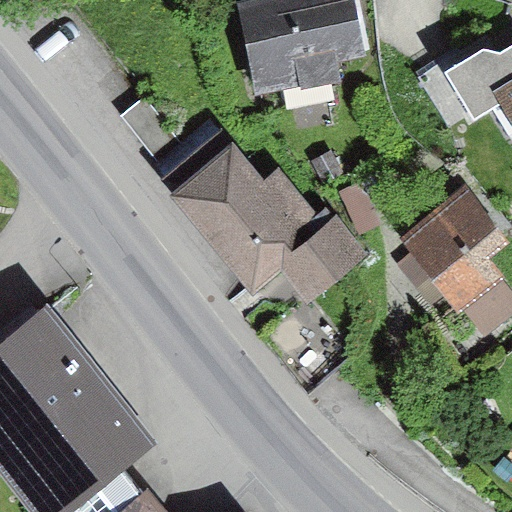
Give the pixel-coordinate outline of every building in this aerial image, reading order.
[(354,0),(233,0),(250,96),(337,81),(333,59),(364,54),(354,0)] [(511,44),(500,52),(482,49),(472,55),(466,45),(413,77),(447,134),(503,101),(511,115),(511,44)] [(145,97),(120,117),(159,165),(183,145),(145,97)] [(159,165),(150,172),(254,299),(282,276),(305,305),(368,255),(336,216),(325,226),(277,168),(262,180),(213,121),(183,145),(159,165)] [(332,151),(313,160),(323,182),(343,173),(332,151)] [(365,183),(342,193),(361,235),(384,224),(365,183)] [(469,184),(402,237),(480,336),(511,311),(511,277),(487,246),(506,231),(469,184)] [(159,424),(45,281),(0,316),(0,443),(52,509),(71,495),(84,511),(180,511),(129,447),(159,424)]
